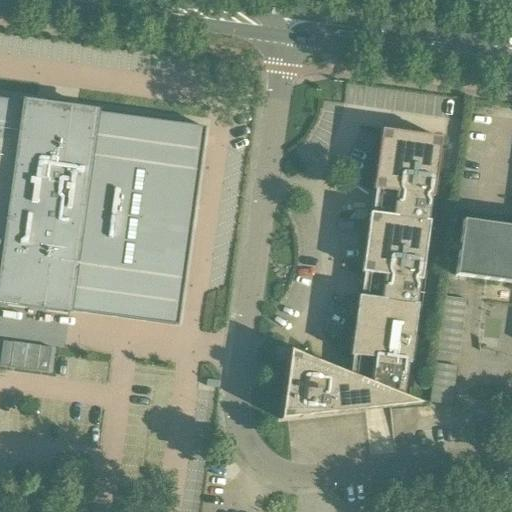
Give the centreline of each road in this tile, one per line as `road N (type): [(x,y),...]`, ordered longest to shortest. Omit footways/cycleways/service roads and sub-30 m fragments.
road 1 (unclassified): [(511,456),(314,478),(274,470),(248,449),(239,419),(240,360),(289,24)]
road 2 (tertiary): [(289,24),(63,0)]
road 3 (tertiary): [(511,55),(289,24)]
